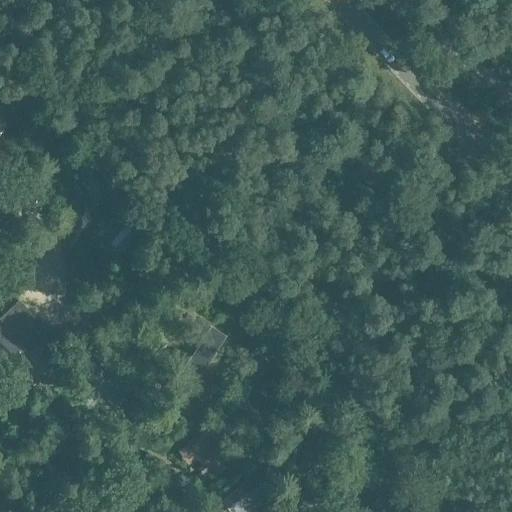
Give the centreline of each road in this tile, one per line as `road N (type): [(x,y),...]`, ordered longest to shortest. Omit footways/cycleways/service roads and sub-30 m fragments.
road 1 (track): [(468,511),(0,22)]
road 2 (tertiary): [(511,174),(348,0)]
